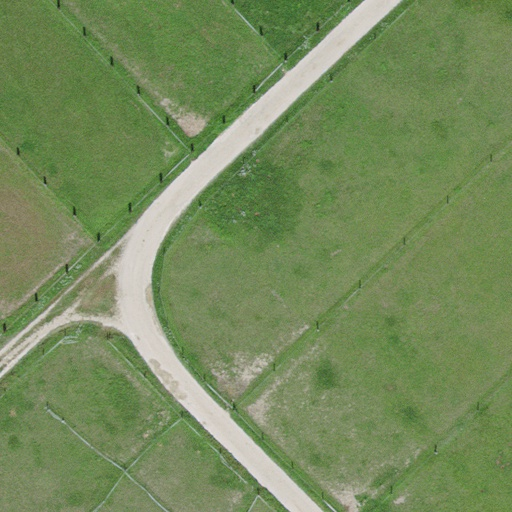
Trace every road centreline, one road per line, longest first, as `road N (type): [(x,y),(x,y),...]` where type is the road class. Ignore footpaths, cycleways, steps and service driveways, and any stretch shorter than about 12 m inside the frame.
road 1 (track): [(313,511),(149,344),(130,292),(142,222),(385,0)]
road 2 (track): [(0,371),(142,222)]
